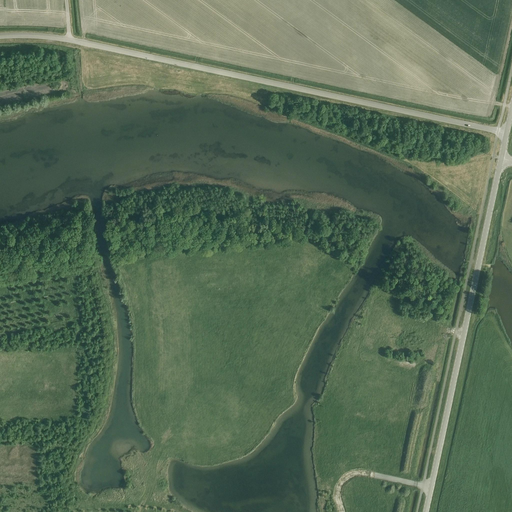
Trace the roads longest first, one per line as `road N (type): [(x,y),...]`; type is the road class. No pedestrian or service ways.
road 1 (unclassified): [(505,133),(68,39)]
road 2 (tertiary): [(424,511),(500,157)]
